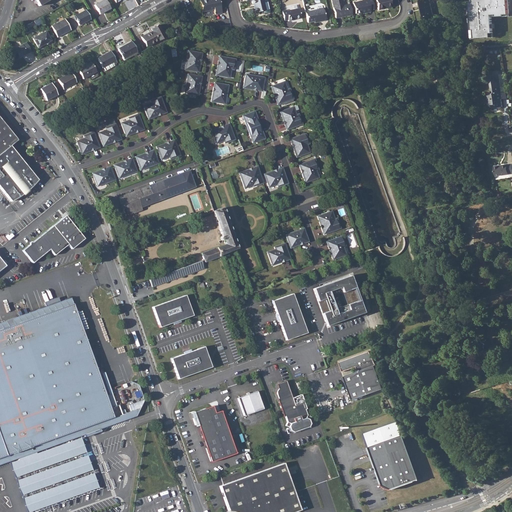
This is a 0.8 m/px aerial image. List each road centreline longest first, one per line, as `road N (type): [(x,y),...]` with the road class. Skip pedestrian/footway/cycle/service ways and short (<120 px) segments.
road 1 (residential): [(159,398),(78,187)]
road 2 (residential): [(201,109),(266,106),(317,255)]
road 3 (residential): [(404,0),(393,27),(310,38),(242,26),(230,0)]
road 4 (unclassified): [(159,398),(284,354),(321,358)]
road 5 (residential): [(70,172),(201,109)]
road 6 (residential): [(43,63),(164,0)]
road 7 (unknown): [(82,282),(142,259),(155,239),(191,226)]
road 8 (residential): [(200,511),(159,398)]
